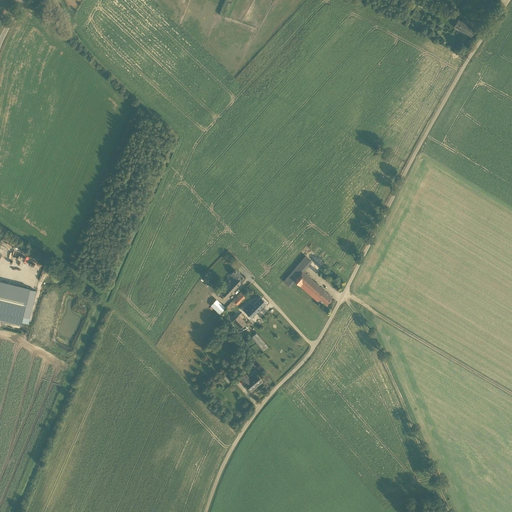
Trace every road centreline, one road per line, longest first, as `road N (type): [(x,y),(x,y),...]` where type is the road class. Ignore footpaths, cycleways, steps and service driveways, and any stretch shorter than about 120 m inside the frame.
road 1 (unclassified): [(209,511),(243,430),(313,347),(450,88),(508,0)]
road 2 (track): [(511,393),(343,294)]
